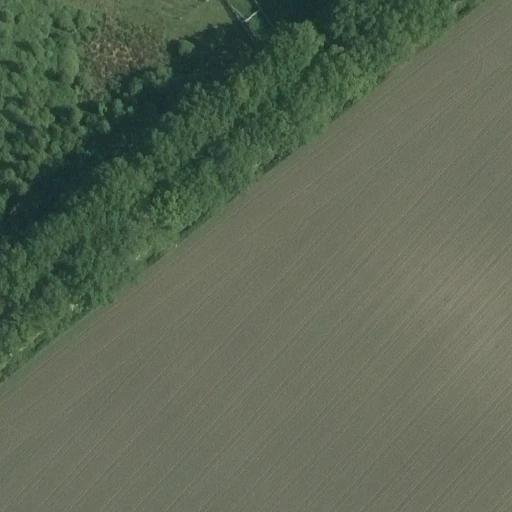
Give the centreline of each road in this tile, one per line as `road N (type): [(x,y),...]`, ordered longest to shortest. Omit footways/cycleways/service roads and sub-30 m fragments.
road 1 (unclassified): [(0,328),(313,74)]
road 2 (track): [(313,74),(408,0)]
